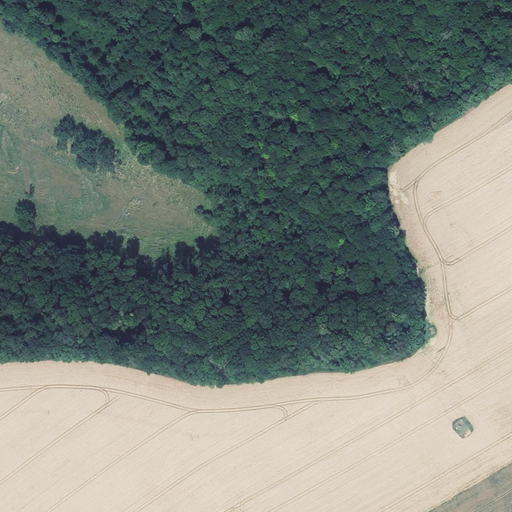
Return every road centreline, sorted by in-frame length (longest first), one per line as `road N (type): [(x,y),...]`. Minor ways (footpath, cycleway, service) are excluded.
road 1 (track): [(233,0),(275,27),(374,299),(280,319),(264,314),(252,296),(0,302)]
road 2 (track): [(387,0),(428,114),(389,138),(364,139),(323,71),(275,27),(265,0)]
